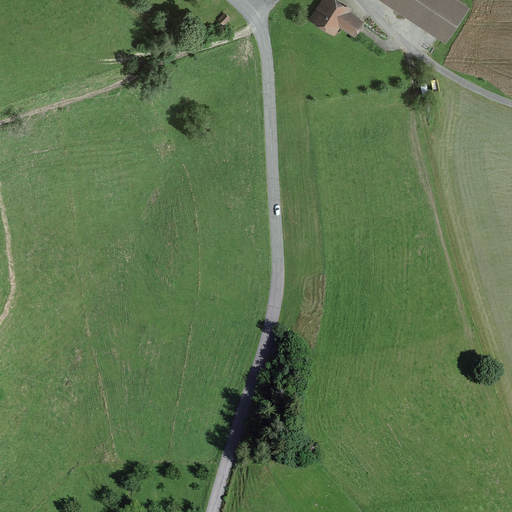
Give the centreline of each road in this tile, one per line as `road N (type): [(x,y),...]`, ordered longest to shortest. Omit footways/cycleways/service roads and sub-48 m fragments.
road 1 (unclassified): [(235,0),(258,25),(266,51),(278,282),(213,511)]
road 2 (track): [(511,104),(453,77),(366,0)]
